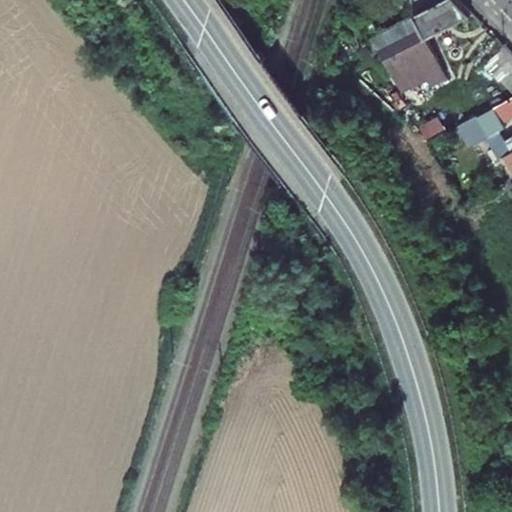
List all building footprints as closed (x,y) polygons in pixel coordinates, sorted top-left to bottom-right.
[(409,0),(416,13),(364,40),(366,43),(369,42),(375,53),(381,50),(403,90),(428,77),(445,68),(428,35),(473,12),(461,0),(409,0)] [(511,51),(506,45),(487,64),(511,89),(511,51)] [(445,68),(428,77),(432,85),(449,76),(445,68)] [(407,105),(398,91),(392,94),(401,108),(407,105)] [(511,172),(511,136),(507,139),(502,130),(507,126),(504,122),(511,117),(511,96),(479,115),(478,114),(458,125),(471,146),(488,137),(500,158),(503,157),(511,172)]
